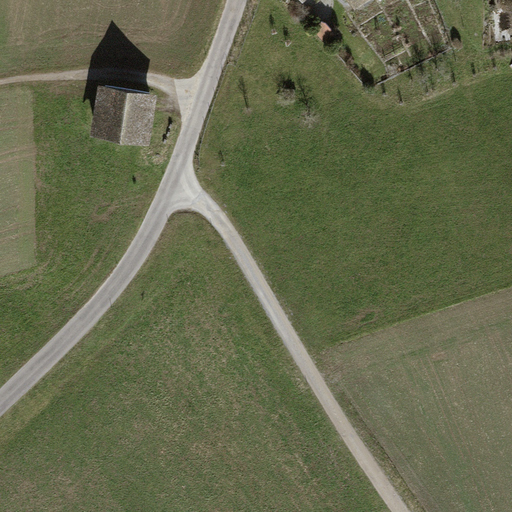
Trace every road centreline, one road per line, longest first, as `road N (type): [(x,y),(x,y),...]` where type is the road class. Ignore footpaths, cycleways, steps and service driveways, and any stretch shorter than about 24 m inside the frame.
road 1 (unclassified): [(0,400),(82,321),(135,253),(175,176),(233,0)]
road 2 (track): [(398,511),(223,220),(175,176)]
